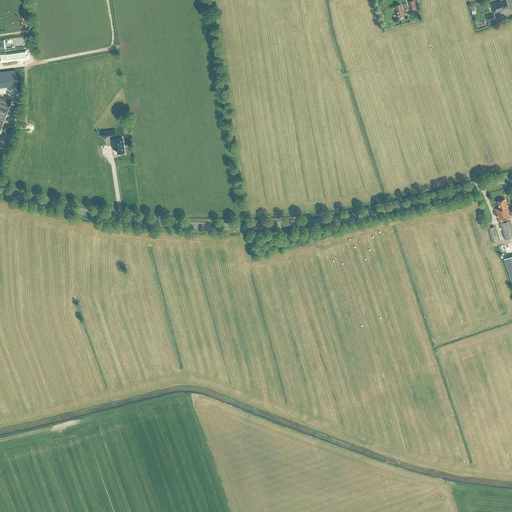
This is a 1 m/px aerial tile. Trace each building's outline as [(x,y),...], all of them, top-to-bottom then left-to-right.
[(494,13),(501,11),(500,10),(508,8),(506,2),(501,3),(501,1),(491,4),(494,13)] [(399,4),(394,6),(398,19),(405,17),(401,6),(400,6),(399,4)] [(20,50),(20,58),(28,58),(28,50),(20,50)] [(10,70),(0,71),(0,83),(11,83),(10,70)] [(0,129),(0,130),(11,102),(0,97),(0,129)] [(16,135),(9,133),(5,143),(12,146),(16,135)] [(124,152),(122,138),(112,139),(113,149),(117,148),(117,153),(124,152)] [(500,220),(508,218),(511,217),(508,204),(507,204),(505,199),(497,201),(499,207),(495,208),(499,221),(500,220)] [(509,220),(508,218),(500,220),(506,239),(511,236),(511,226),(510,220),(509,220)] [(500,222),(494,224),(498,239),(504,237),(500,222)] [(499,240),(494,226),(489,228),(493,242),(499,240)] [(511,279),(511,251),(502,255),(509,280),(511,279)]
